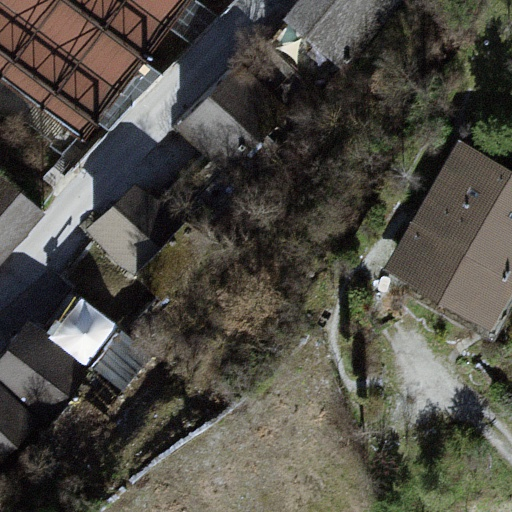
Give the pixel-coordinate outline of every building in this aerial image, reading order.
[(0,0),(0,100),(77,160),(193,0),(0,0)] [(302,0),(293,10),(345,62),(406,0),(302,0)] [(283,117),(239,73),(183,129),(228,173),(283,117)] [(511,279),(511,169),(473,148),(401,276),(487,324),(511,279)] [(0,252),(43,209),(7,173),(0,179),(0,252)] [(148,181),(99,229),(140,269),(188,221),(148,181)] [(184,302),(227,268),(213,250),(170,284),(184,302)] [(92,386),(36,330),(1,365),(57,421),(92,386)] [(0,466),(2,468),(39,430),(0,390),(0,466)]
